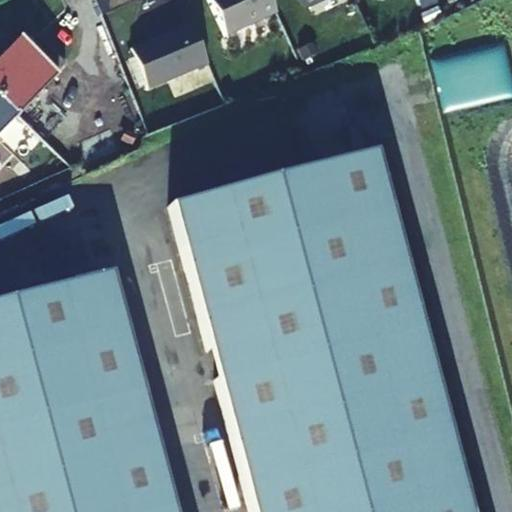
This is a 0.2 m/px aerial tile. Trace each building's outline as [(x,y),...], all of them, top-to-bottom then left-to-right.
[(225,41),(275,18),(266,0),(210,0),(207,2),(225,41)] [(189,22),(128,48),(146,91),(207,65),(189,22)] [(56,76),(20,41),(0,61),(0,100),(16,116),(56,76)] [(0,132),(16,116),(0,100),(0,132)] [(166,199),(249,511),(468,511),(369,144),(166,199)] [(170,511),(105,267),(0,294),(0,511),(170,511)]
